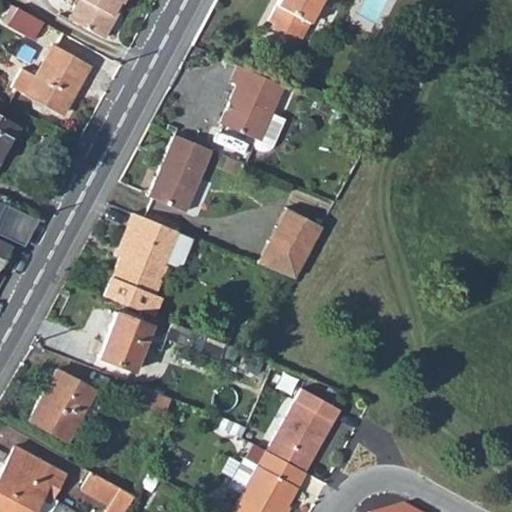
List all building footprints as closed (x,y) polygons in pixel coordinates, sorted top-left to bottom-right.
[(77,0),(67,18),(102,38),(114,16),(109,13),(117,0),(119,2),(119,0),(77,0)] [(318,0),(276,0),(266,18),(271,21),(269,26),(291,37),(294,32),(301,36),(318,0)] [(42,22),(16,7),(6,25),(32,39),(42,22)] [(20,68),(10,86),(59,114),(87,65),(52,45),(35,76),(20,68)] [(280,83),(235,64),(229,79),(235,82),(218,122),(254,138),(251,143),(250,152),(255,154),(260,155),(265,152),(271,143),(283,117),(269,110),(280,83)] [(0,139),(9,123),(0,118),(0,139)] [(209,147),(173,131),(145,195),(181,211),(209,147)] [(0,194),(0,230),(15,239),(29,210),(0,194)] [(267,239),(274,244),(291,211),(284,206),(267,239)] [(267,239),(254,263),(292,278),(320,226),(291,211),(274,244),(267,239)] [(150,295),(164,262),(177,231),(131,212),(123,231),(128,233),(118,256),(102,296),(151,315),(157,298),(150,295)] [(123,231),(113,254),(118,256),(128,233),(123,231)] [(177,231),(164,262),(174,266),(181,264),(192,237),(177,231)] [(116,312),(100,356),(134,369),(144,343),(158,348),(162,337),(185,346),(187,343),(191,331),(154,317),(151,325),(116,312)] [(191,331),(187,343),(207,351),(211,339),(191,331)] [(54,369),(27,418),(65,438),(92,389),(54,369)] [(168,397),(135,384),(129,399),(163,411),(168,397)] [(300,389),(265,450),(302,471),(303,471),(332,421),(331,421),(336,410),(300,389)] [(13,447),(0,469),(0,511),(28,511),(37,497),(47,501),(62,474),(13,447)] [(241,492),(229,511),(279,511),(302,471),(265,450),(264,450),(256,464),(241,492)] [(241,492),(256,464),(242,457),(229,481),(230,486),(241,492)] [(121,511),(132,494),(89,471),(79,488),(107,504),(103,511),(121,511)]
